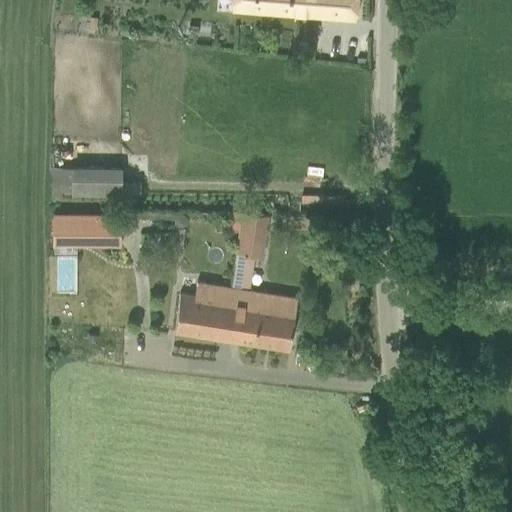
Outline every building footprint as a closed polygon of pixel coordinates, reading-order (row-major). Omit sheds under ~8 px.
[(355,0),(233,0),(233,8),(334,15),(354,17),(355,0)] [(188,25),(186,37),(195,38),(197,27),(188,25)] [(50,185),(51,185),(51,199),(61,199),(61,193),(121,194),(121,165),(71,164),(71,166),(49,166),(49,174),(50,174),(50,185)] [(236,252),(261,256),(268,214),(242,210),(236,252)] [(54,246),(120,248),(118,215),(54,213),(54,246)] [(187,219),(183,215),(178,215),(175,219),(175,224),(179,228),(184,228),(187,224),(187,219)] [(174,331),(228,339),(234,301),(229,300),(229,286),(195,280),(194,294),(180,292),(174,331)] [(234,301),(228,339),(288,349),(288,348),(287,348),(296,296),(229,286),(229,300),(234,301)]
